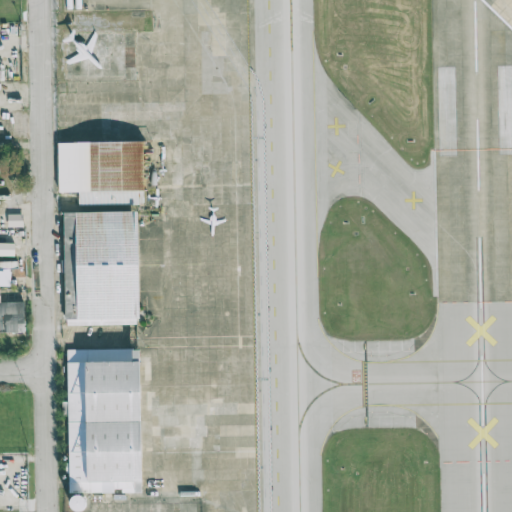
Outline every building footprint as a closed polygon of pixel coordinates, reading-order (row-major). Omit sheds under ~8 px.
[(511,66),(497,66),(498,133),(511,133),(511,66)] [(61,143),(149,141),(150,187),(144,187),(144,205),(79,206),(79,188),(61,188),(61,143)] [(69,211),(144,210),(146,325),(70,325),(69,211)] [(8,214),(8,226),(23,225),(23,214),(8,214)] [(14,243),(0,242),(0,254),(14,255),(14,243)] [(0,285),(10,286),(11,270),(0,269),(0,285)] [(0,332),(24,332),(24,302),(0,302),(0,332)] [(72,346),(149,346),(152,476),(173,477),(173,502),(148,502),(148,480),(73,480),(72,346)] [(82,495),(69,498),(72,511),(86,509),(82,495)]
